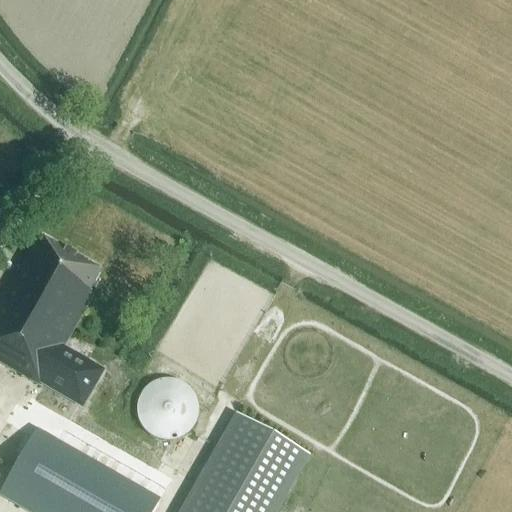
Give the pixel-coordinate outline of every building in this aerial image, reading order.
[(100,272),(39,237),(17,276),(14,274),(0,298),(0,364),(40,388),(42,384),(79,405),(99,371),(62,350),(91,299),(87,296),(100,272)] [(250,343),(277,294),(245,277),(228,307),(221,303),(215,314),(232,323),(228,330),(250,343)] [(190,391),(188,389),(187,388),(184,386),(183,385),(180,384),(176,382),(174,382),(171,381),(166,381),(162,381),(159,382),(157,382),(154,384),(153,384),(149,387),(147,388),(145,390),(143,392),(142,394),(140,396),(139,399),(138,402),(137,405),(137,407),(136,409),(136,412),(136,414),(137,417),(137,418),(137,420),(138,422),(139,425),(140,426),(141,428),(143,431),(144,432),(145,434),(147,436),(150,438),(153,440),(157,441),(160,442),(163,443),(168,443),(172,442),(175,442),(179,440),(182,439),(184,438),(188,435),(190,433),(192,430),(194,428),(195,426),(196,424),(197,421),(197,419),(198,417),(198,414),(198,412),(198,410),(198,409),(198,406),(197,404),(197,402),(195,398),(193,395),(190,391)] [(236,417),(181,511),(277,511),(308,458),(236,417)] [(32,511),(152,511),(157,505),(35,435),(1,494),(32,511)]
